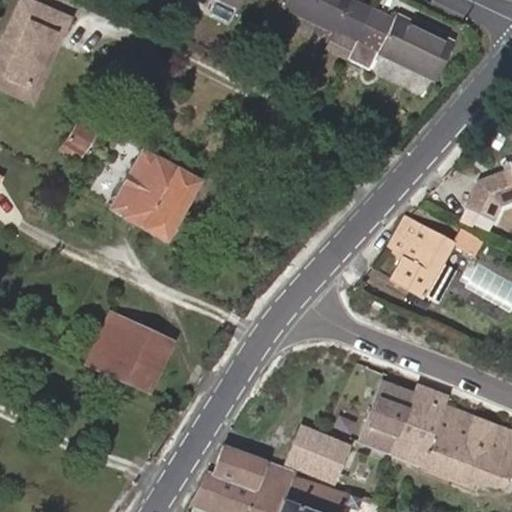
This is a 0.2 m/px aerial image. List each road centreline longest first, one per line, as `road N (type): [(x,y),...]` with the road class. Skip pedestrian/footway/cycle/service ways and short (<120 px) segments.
road 1 (tertiary): [(292,305),(511,56)]
road 2 (tertiary): [(152,511),(292,305)]
road 3 (residential): [(292,305),(511,400)]
